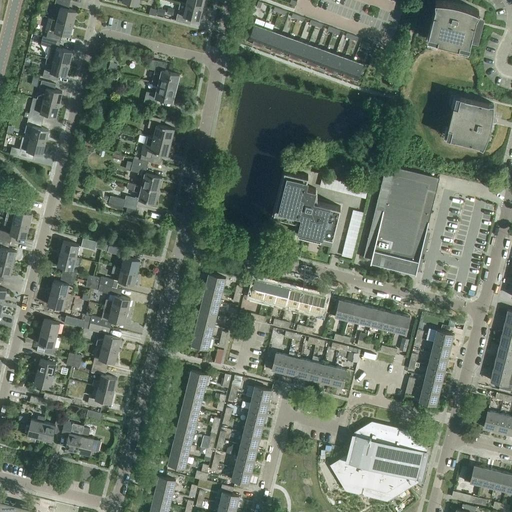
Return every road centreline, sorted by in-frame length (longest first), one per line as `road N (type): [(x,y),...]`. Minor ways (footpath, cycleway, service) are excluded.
road 1 (residential): [(94,41),(0,409)]
road 2 (residential): [(183,237),(481,312)]
road 3 (residential): [(183,237),(115,509)]
road 4 (residential): [(283,414),(340,427),(354,401),(367,399),(455,420)]
road 5 (residential): [(218,62),(183,237)]
road 6 (residential): [(218,62),(110,36),(94,41)]
road 7 (residential): [(511,193),(481,312)]
